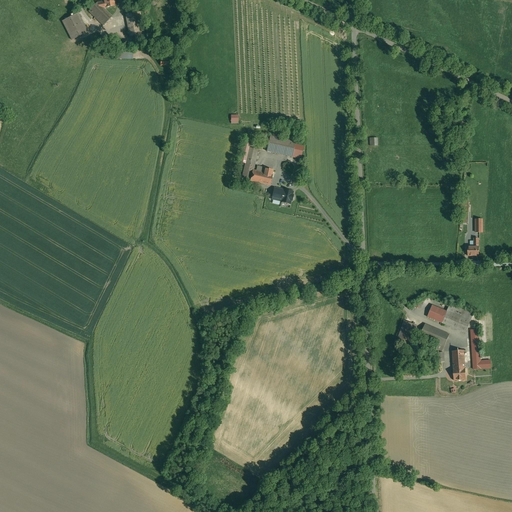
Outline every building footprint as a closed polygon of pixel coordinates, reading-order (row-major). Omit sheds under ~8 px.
[(103,0),(104,2),(97,3),(103,8),(115,6),(113,0),(103,0)] [(112,17),(103,8),(97,3),(89,11),(103,26),(112,17)] [(88,32),(78,13),(62,21),(72,40),(88,32)] [(136,13),(126,15),(130,36),(141,34),(136,13)] [(295,142),(270,136),(267,151),(292,157),(293,150),(295,142)] [(250,147),(251,141),(244,139),(239,162),(245,164),(249,147),(250,147)] [(304,144),(295,142),(293,150),(302,152),(304,144)] [(262,171),(262,172),(253,170),(258,149),(250,147),(249,147),(245,164),(241,179),(264,184),(266,177),(267,177),(268,172),(273,173),(274,170),(265,168),(264,171),(262,171)] [(302,152),(293,150),(292,157),(300,159),(302,152)] [(268,172),(267,177),(266,177),(264,184),(270,186),(273,173),(268,172)] [(293,191),(273,187),(270,200),(290,205),(293,191)] [(469,199),(462,198),(461,210),(460,223),(468,224),(469,199)] [(474,247),(468,247),(468,256),(479,256),(479,247),(478,247),(474,247)] [(474,314),(450,304),(447,311),(442,323),(466,333),(474,314)] [(427,317),(442,323),(447,311),(432,305),(427,317)] [(417,326),(404,321),(397,342),(410,346),(417,326)] [(449,334),(425,324),(424,326),(448,337),(449,334)] [(448,337),(424,326),(420,336),(444,346),(448,337)] [(481,361),(478,330),(471,330),(473,369),(491,368),(490,360),(481,361)] [(464,350),(452,351),(453,369),(461,368),(461,362),(465,362),(464,353),(464,350)] [(444,352),(436,353),(437,363),(445,362),(444,352)] [(465,362),(461,362),(461,368),(453,369),(454,381),(466,380),(465,362)]
